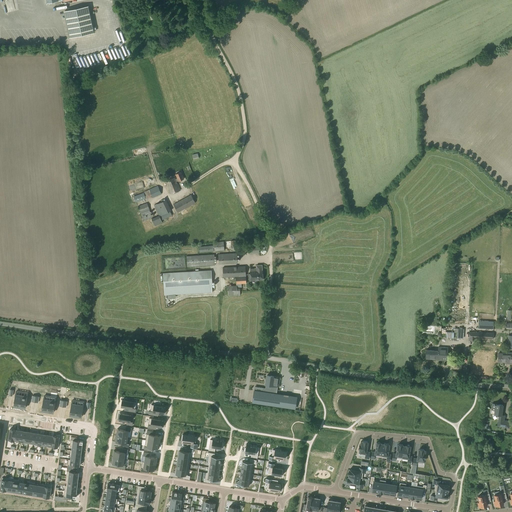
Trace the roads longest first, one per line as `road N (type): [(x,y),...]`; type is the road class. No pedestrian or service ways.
road 1 (unclassified): [(511,386),(414,382),(0,323)]
road 2 (track): [(267,357),(271,239),(234,158),(245,136),(241,101),(199,0)]
road 3 (residential): [(335,491),(355,433),(423,438),(439,472),(454,477),(446,510)]
road 4 (residential): [(0,413),(95,429),(88,468)]
